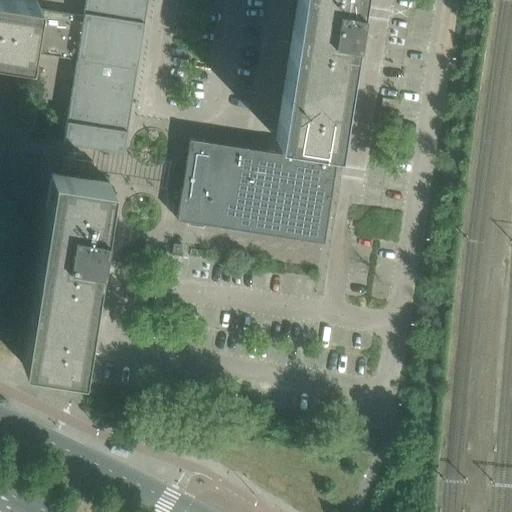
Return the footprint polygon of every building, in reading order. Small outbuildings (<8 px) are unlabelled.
[(29,52),(35,9),(37,1),(27,0),(4,0),(0,25),(0,55),(27,60),(29,52)] [(122,152),(146,0),(85,0),(83,17),(35,9),(29,52),(76,60),(63,143),(122,152)] [(356,0),(296,0),(295,11),(332,16),(334,1),(356,5),(356,0)] [(360,5),(356,5),(334,1),(332,16),(329,33),(351,37),(355,37),(360,5)] [(329,33),(332,16),(295,11),(290,44),(348,52),(351,37),(329,33)] [(343,84),(347,61),(348,52),(290,44),(285,75),(343,84)] [(338,116),(341,94),(343,84),(285,75),(280,107),(338,116)] [(333,147),(338,116),(280,107),(275,138),(294,141),(311,144),(309,157),(329,160),(331,147),(333,147)] [(327,215),(332,184),(334,176),(333,176),(335,161),(329,160),(309,157),(189,139),(176,219),(285,237),(323,243),(328,215),(327,215)] [(104,214),(109,183),(90,180),(93,163),(62,158),(60,175),(51,174),(46,205),(104,214)] [(102,230),(104,214),(46,205),(41,236),(103,246),(106,230),(102,230)] [(101,262),(103,246),(41,236),(36,268),(94,277),(96,262),(101,262)] [(182,245),(173,244),(172,252),(180,254),(182,245)] [(89,309),(94,277),(36,268),(31,300),(89,309)] [(84,340),(87,319),(89,309),(31,300),(26,331),(84,340)] [(79,372),(84,340),(26,331),(21,363),(57,369),(79,372)]
